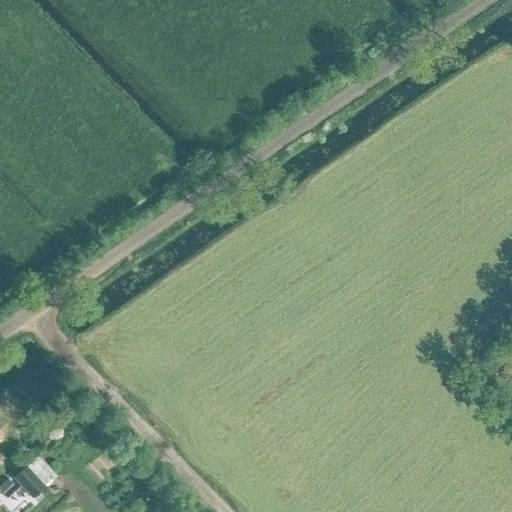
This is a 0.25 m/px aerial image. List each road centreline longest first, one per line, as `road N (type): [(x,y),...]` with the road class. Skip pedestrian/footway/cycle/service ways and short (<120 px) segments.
road 1 (unclassified): [(0,329),(476,0)]
road 2 (track): [(34,305),(64,348),(224,511)]
